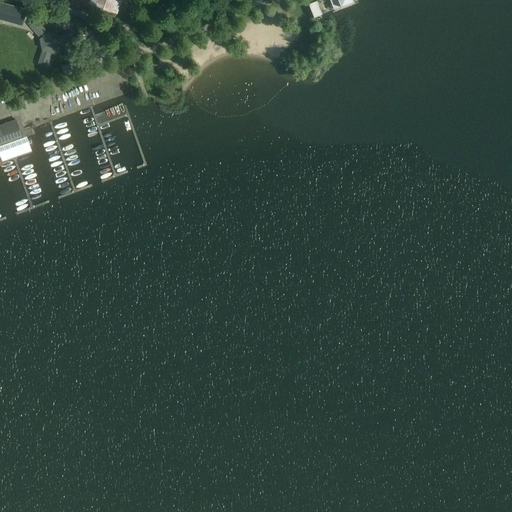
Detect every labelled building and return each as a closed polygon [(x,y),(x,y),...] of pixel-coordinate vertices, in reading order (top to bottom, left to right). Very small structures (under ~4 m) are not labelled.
[(90,0),(89,3),(117,13),(121,0),(90,0)] [(310,3),(309,3),(309,5),(314,17),(315,17),(322,14),(317,0),(310,3)] [(330,0),(334,9),(334,10),(337,8),(338,8),(341,7),(345,5),(355,1),(354,0),(330,0)] [(0,20),(22,26),(26,14),(27,10),(16,6),(4,3),(0,1),(0,20)] [(47,33),(36,21),(30,27),(41,39),(40,40),(42,50),(43,50),(38,63),(47,66),(51,53),(52,53),(60,46),(60,45),(76,42),(74,34),(58,37),(57,35),(56,35),(55,35),(55,33),(52,31),(51,33),(49,33),(49,32),(47,33)] [(0,147),(23,139),(16,120),(0,125),(0,147)] [(23,139),(0,147),(0,157),(2,164),(28,155),(23,139)]
